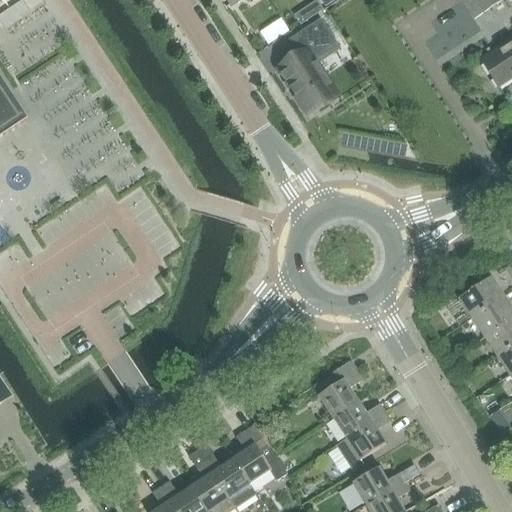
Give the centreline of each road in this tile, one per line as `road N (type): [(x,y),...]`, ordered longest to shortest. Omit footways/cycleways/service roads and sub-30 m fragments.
road 1 (tertiary): [(9,511),(216,370)]
road 2 (residential): [(501,511),(373,297)]
road 3 (residential): [(270,144),(176,0)]
road 4 (tertiary): [(295,266),(216,370)]
road 5 (tertiary): [(393,264),(497,191)]
road 6 (tertiary): [(216,370),(235,365),(321,301)]
road 7 (tertiary): [(497,191),(380,222)]
